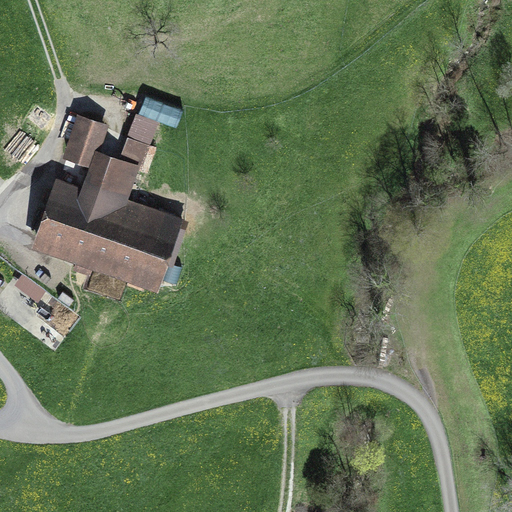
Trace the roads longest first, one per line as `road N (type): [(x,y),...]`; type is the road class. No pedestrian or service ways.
road 1 (track): [(413,0),(320,77),(238,108),(61,94)]
road 2 (track): [(54,146),(61,94),(29,0)]
